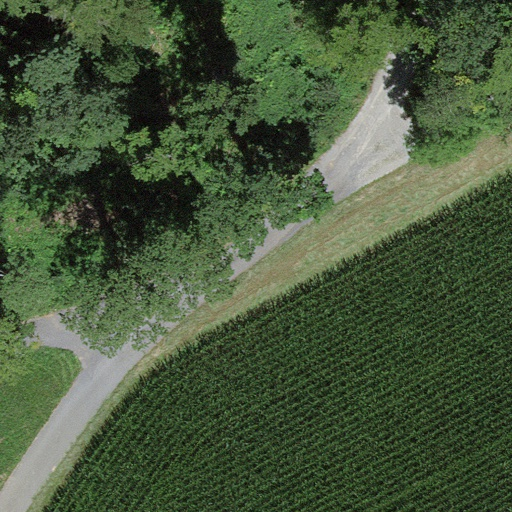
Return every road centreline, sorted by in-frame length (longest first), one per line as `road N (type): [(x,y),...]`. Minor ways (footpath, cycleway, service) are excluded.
road 1 (track): [(346,182),(78,397),(8,511)]
road 2 (track): [(443,0),(346,182)]
road 3 (track): [(511,87),(410,155),(346,182)]
